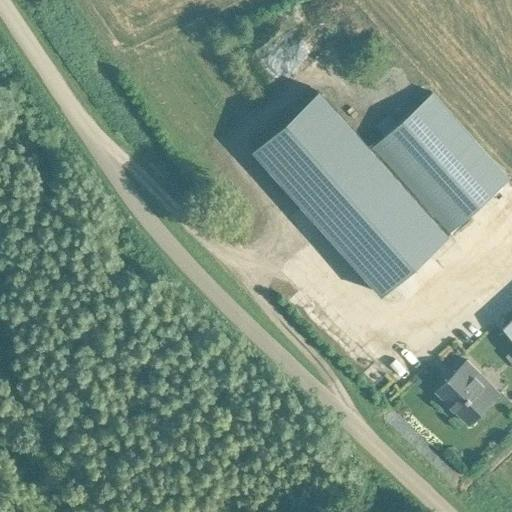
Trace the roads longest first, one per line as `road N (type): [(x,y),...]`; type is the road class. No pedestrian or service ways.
road 1 (unclassified): [(441,511),(237,320),(147,219),(0,0)]
road 2 (track): [(229,259),(325,258),(410,338),(511,270)]
